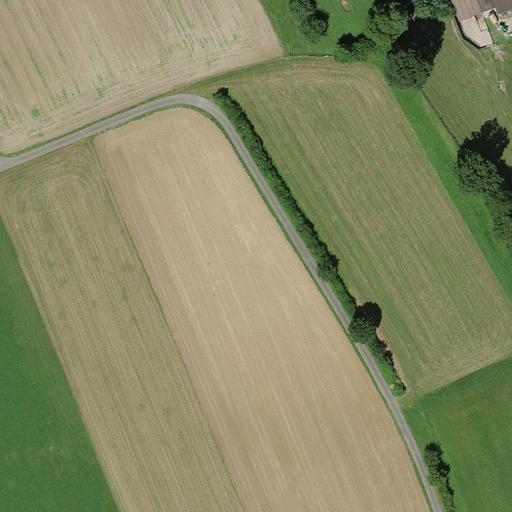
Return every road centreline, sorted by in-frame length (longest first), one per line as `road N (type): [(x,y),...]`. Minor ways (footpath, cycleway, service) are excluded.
road 1 (track): [(434,511),(404,426),(239,145)]
road 2 (unclassified): [(0,166),(184,99),(212,107),(239,145)]
